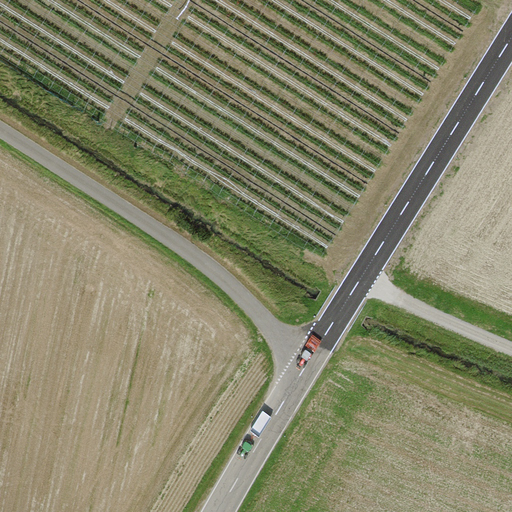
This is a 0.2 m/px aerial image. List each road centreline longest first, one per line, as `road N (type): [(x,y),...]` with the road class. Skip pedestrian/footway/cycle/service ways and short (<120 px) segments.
road 1 (secondary): [(221,511),(511,41)]
road 2 (track): [(511,348),(360,285)]
